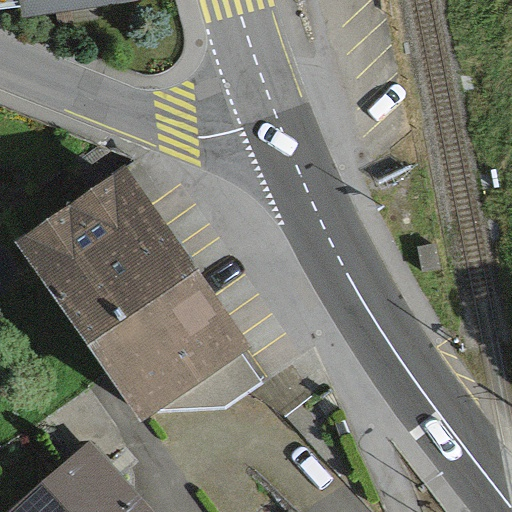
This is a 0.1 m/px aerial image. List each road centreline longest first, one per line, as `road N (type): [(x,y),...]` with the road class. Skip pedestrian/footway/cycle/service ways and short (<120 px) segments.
road 1 (primary): [(277,121),(370,314),(511,507)]
road 2 (residential): [(0,61),(176,128),(225,133),(277,121)]
road 3 (primary): [(236,0),(277,121)]
